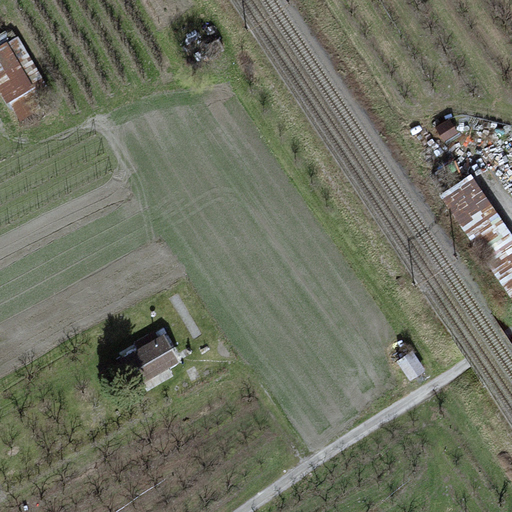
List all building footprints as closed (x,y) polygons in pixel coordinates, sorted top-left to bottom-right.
[(12,25),(0,31),(0,41),(16,33),(12,25)] [(51,100),(17,40),(0,50),(0,88),(8,102),(11,99),(21,116),(51,100)] [(456,132),(448,120),(438,127),(446,139),(456,132)] [(511,239),(471,178),(444,196),(511,298),(511,239)] [(162,337),(122,359),(136,384),(176,362),(162,337)] [(423,370),(412,352),(399,361),(411,378),(423,370)]
